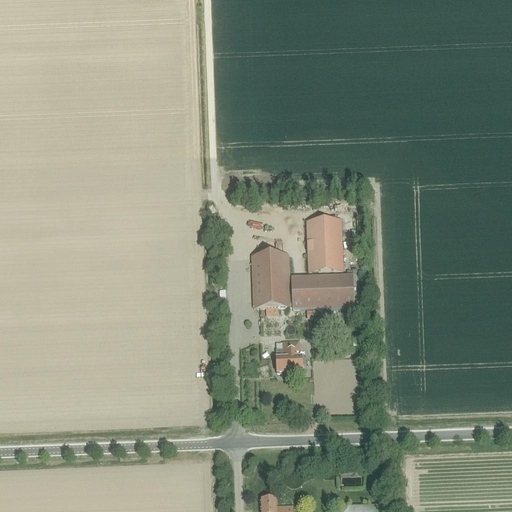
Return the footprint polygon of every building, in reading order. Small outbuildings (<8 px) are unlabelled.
[(307,224),(307,233),(308,275),(343,273),(341,223),(307,224)] [(291,280),(289,280),(288,257),(252,258),(254,311),(292,310),(292,312),(354,310),(354,309),(361,309),(360,291),(356,292),(356,289),(353,289),(353,277),(291,279),(291,280)] [(276,360),(277,376),(302,374),(302,359),(299,359),(298,344),(283,345),(284,360),(276,360)] [(284,511),(285,509),(276,509),(276,501),(261,501),(261,511),(284,511)] [(284,511),(298,511),(298,503),(285,503),(284,511)]
